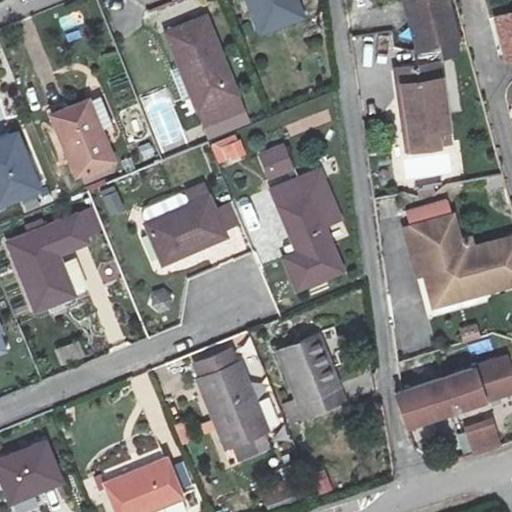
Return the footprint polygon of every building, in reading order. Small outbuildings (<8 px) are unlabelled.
[(283,0),(256,0),(263,17),(286,8),(283,0)] [(398,0),(414,52),(460,38),(448,0),(398,0)] [(189,94),(195,110),(235,94),(203,13),(163,29),(177,63),(184,60),(196,91),(189,94)] [(511,61),(511,14),(496,18),(506,63),(511,61)] [(184,60),(177,63),(189,94),(196,91),(184,60)] [(438,63),(396,71),(403,114),(400,115),(405,151),(438,145),(436,130),(448,128),(438,63)] [(235,94),(195,110),(201,126),(240,111),(235,94)] [(103,97),(89,103),(101,134),(116,128),(103,97)] [(109,156),(101,134),(89,103),(86,99),(51,112),(74,170),(109,156)] [(0,200),(37,185),(15,130),(0,135),(0,200)] [(220,168),(247,156),(237,133),(210,145),(220,168)] [(257,150),(267,178),(295,167),(284,139),(257,150)] [(321,163),(270,183),(292,241),(297,240),(299,245),(281,252),(294,285),(340,266),(325,228),(345,220),(321,163)] [(100,191),(110,216),(125,210),(115,185),(100,191)] [(242,223),(230,194),(211,202),(207,191),(143,217),(159,256),(242,223)] [(445,201),(407,212),(412,227),(404,229),(428,310),(511,286),(511,237),(465,251),(455,214),(450,216),(445,201)] [(87,240),(106,234),(96,209),(9,243),(36,311),(73,296),(54,247),(67,242),(70,252),(89,246),(87,240)] [(317,330),(276,346),(302,412),(343,396),(317,330)] [(197,373),(237,357),(232,345),(192,361),(197,373)] [(263,425),(237,357),(197,373),(195,374),(222,441),(263,425)] [(511,371),(507,357),(475,368),(485,401),(511,391),(511,371)] [(397,394),(407,424),(407,427),(485,401),(475,368),(397,394)] [(146,372),(130,379),(160,444),(175,437),(146,372)] [(182,446),(198,439),(190,419),(174,426),(182,446)] [(500,448),(493,425),(467,433),(475,457),(500,448)] [(42,435),(0,451),(0,480),(6,496),(58,475),(42,435)] [(163,455),(103,478),(115,511),(127,511),(179,492),(163,455)] [(323,499),(338,495),(328,469),(313,475),(323,499)] [(284,511),(316,502),(308,482),(263,498),(266,511),(284,511)]
